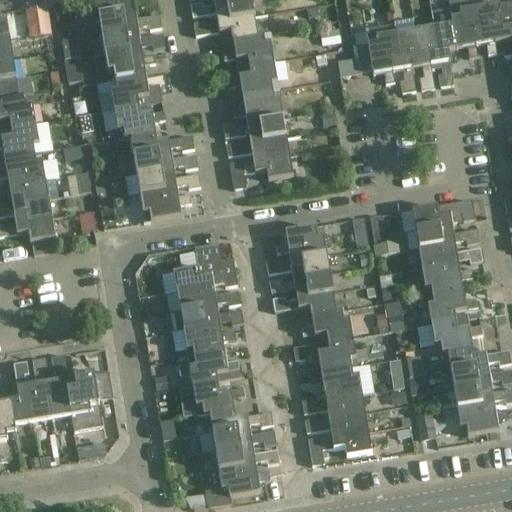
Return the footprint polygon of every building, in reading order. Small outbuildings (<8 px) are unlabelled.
[(94,0),(98,20),(123,15),(125,25),(137,23),(135,14),(146,12),(147,16),(160,14),(157,0),(155,0),(134,4),(134,3),(122,5),(121,0),(94,0)] [(193,21),(216,18),(228,15),(230,25),(255,21),(252,2),(227,6),(225,0),(213,0),(215,8),(203,10),(203,6),(190,8),(193,21)] [(55,6),(58,24),(72,22),(69,4),(55,6)] [(485,48),(487,60),(497,58),(495,46),(511,43),(511,4),(479,10),(484,36),(474,37),(476,49),(477,49),(485,48)] [(29,28),(31,40),(52,36),(47,8),(35,10),(38,26),(29,28)] [(478,61),(477,49),(476,49),(474,37),(484,36),(479,10),(459,13),(460,20),(451,21),(452,27),(457,53),(467,51),(469,62),(478,61)] [(307,13),(308,22),(318,20),(317,11),(307,13)] [(98,20),(101,38),(127,34),(128,44),(140,42),(139,32),(150,30),(150,34),(163,32),(160,19),(137,23),(125,25),(123,15),(98,20)] [(258,39),(258,38),(255,21),(230,25),(228,15),(216,18),(218,27),(207,29),(206,24),(193,26),(196,41),(219,37),(231,35),(232,43),(258,39)] [(454,89),(453,81),(450,67),(451,67),(449,54),(457,53),(452,27),(450,15),(432,18),(434,30),(438,56),(429,57),(431,69),(440,68),(442,79),(438,79),(440,92),(454,89)] [(0,46),(11,44),(7,24),(1,25),(0,17),(0,46)] [(396,87),(394,75),(392,64),(401,62),(396,37),(395,28),(354,35),(361,77),(372,75),(373,79),(384,78),(386,89),(396,87)] [(435,93),(431,69),(429,57),(438,56),(434,30),(415,33),(420,59),(410,61),(412,72),(422,71),(423,82),(419,82),(421,95),(435,93)] [(341,45),(338,32),(326,34),(328,47),(341,45)] [(416,96),(412,72),(410,61),(420,59),(415,33),(396,37),(401,62),(392,64),(394,75),(403,74),(405,85),(400,86),(402,98),(416,96)] [(164,38),(140,42),(128,44),(127,34),(101,38),(104,57),(130,53),(131,63),(143,60),(142,51),(153,49),(154,54),(166,52),(164,38)] [(219,37),(221,47),(232,45),(231,35),(219,37)] [(247,61),(249,70),(275,66),(271,46),(266,47),(264,37),(258,38),(258,39),(232,43),(233,53),(222,55),(224,65),(236,63),(247,61)] [(511,43),(495,46),(497,58),(504,57),(504,60),(511,59),(511,43)] [(0,65),(14,63),(11,44),(0,46),(0,65)] [(130,53),(104,57),(108,77),(114,76),(115,84),(146,79),(145,70),(156,68),(154,58),(143,60),(131,63),(130,53)] [(0,84),(17,82),(14,63),(0,65),(0,84)] [(64,66),(67,82),(83,79),(80,63),(64,66)] [(356,63),(340,65),(341,79),(357,77),(356,63)] [(227,83),(227,84),(228,92),(240,90),(242,100),(273,95),(272,87),(278,86),(275,66),(249,70),(250,78),(239,80),(239,81),(227,83)] [(146,79),(115,84),(116,92),(111,93),(114,114),(140,110),(163,106),(160,87),(148,89),(146,79)] [(0,103),(20,100),(17,82),(0,84),(0,103)] [(233,122),(245,120),(257,118),(259,127),(285,123),(281,102),(275,103),(273,95),(242,100),(244,111),(232,112),(233,122)] [(0,124),(10,123),(11,131),(37,127),(33,108),(39,107),(37,97),(20,100),(0,103),(0,124)] [(125,143),(131,142),(131,141),(156,137),(154,126),(166,124),(164,115),(153,117),(152,116),(141,118),(140,110),(114,114),(117,134),(123,133),(125,143)] [(325,130),(335,128),(333,115),(322,117),(325,130)] [(225,143),(249,139),(261,137),(262,146),(288,142),(285,123),(259,127),(257,118),(245,120),(247,129),(236,131),(235,127),(222,129),(225,143)] [(89,125),(81,127),(82,137),(91,136),(89,125)] [(0,143),(0,152),(3,152),(5,162),(35,157),(34,149),(40,147),(37,127),(11,131),(11,133),(13,140),(1,142),(1,143),(0,143)] [(11,133),(0,134),(0,143),(1,143),(1,142),(13,140),(11,133)] [(131,142),(134,159),(159,155),(161,164),(172,162),(171,153),(182,151),(183,155),(195,153),(193,139),(169,143),(169,142),(157,144),(156,137),(131,141),(131,142)] [(228,162),(252,158),(264,156),(265,165),(291,161),(288,142),(262,146),(261,137),(249,139),(250,148),(239,150),(238,146),(226,148),(228,162)] [(92,150),(94,165),(109,162),(106,147),(92,150)] [(66,166),(82,163),(80,150),(63,153),(66,166)] [(134,159),(137,178),(162,174),(164,184),(176,182),(175,181),(174,171),(185,169),(186,174),(198,172),(196,158),(172,162),(161,164),(159,155),(134,159)] [(253,167),(242,169),(241,165),(229,167),(233,195),(246,192),(269,189),(268,185),(294,181),(291,161),(265,165),(264,156),(252,158),(253,167)] [(0,182),(8,181),(20,179),(21,188),(46,184),(55,183),(59,182),(56,163),(43,166),(43,164),(37,165),(35,157),(5,162),(6,171),(0,172),(0,182)] [(102,171),(94,172),(96,183),(104,182),(102,171)] [(189,193),(201,191),(199,177),(175,181),(176,182),(164,184),(162,174),(137,178),(140,197),(165,193),(167,202),(179,200),(177,191),(188,189),(189,193)] [(88,177),(78,179),(81,198),(91,197),(88,177)] [(0,201),(11,200),(23,198),(24,208),(50,203),(58,202),(55,183),(46,184),(21,188),(20,179),(8,181),(9,190),(0,191),(0,201)] [(140,197),(145,226),(182,220),(180,209),(192,207),(190,198),(179,200),(167,202),(165,193),(140,197)] [(0,221),(14,219),(26,217),(27,226),(53,222),(50,203),(24,208),(23,198),(11,200),(12,209),(2,211),(1,207),(0,206),(0,221)] [(473,204),(438,210),(412,214),(416,234),(441,230),(442,240),(454,238),(454,237),(453,228),(476,224),(473,204)] [(103,225),(116,223),(114,211),(101,214),(103,225)] [(93,216),(83,218),(86,235),(96,234),(93,216)] [(14,219),(15,228),(4,230),(4,226),(0,226),(0,240),(17,238),(17,239),(28,237),(30,247),(32,246),(34,259),(58,255),(53,222),(27,226),(26,217),(14,219)] [(387,247),(382,219),(370,222),(375,249),(387,247)] [(369,250),(365,223),(352,225),(357,252),(369,250)] [(478,234),(465,236),(454,237),(454,238),(442,240),(441,230),(416,234),(419,253),(444,249),(445,259),(457,257),(457,256),(456,247),(467,245),(467,249),(480,247),(478,234)] [(277,258),(289,256),(301,254),(303,262),(328,258),(325,239),(319,240),(317,231),(285,236),(287,247),(276,249),(277,258)] [(392,258),(390,246),(387,247),(375,249),(377,260),(392,258)] [(481,252),(457,256),(457,257),(445,259),(444,249),(419,253),(422,272),(447,268),(449,277),(460,276),(460,275),(459,266),(470,264),(470,269),(483,266),(481,252)] [(198,272),(174,276),(177,296),(202,292),(204,301),(216,299),(214,289),(225,288),(226,292),(238,290),(234,263),(222,265),(219,251),(195,255),(198,272)] [(279,263),(266,265),(269,279),(292,275),(304,273),(306,282),(331,278),(328,258),(303,262),(301,254),(289,256),(291,266),(280,268),(279,263)] [(371,269),(369,258),(360,259),(362,271),(371,269)] [(473,273),(460,275),(460,276),(449,277),(447,268),(422,272),(425,293),(426,301),(464,294),(463,285),(474,283),(473,273)] [(272,298),(295,294),(307,292),(309,301),(334,297),(331,278),(306,282),(304,273),(292,275),(294,285),(283,287),(282,282),(269,284),(272,298)] [(395,287),(381,289),(383,305),(398,302),(395,287)] [(177,296),(180,315),(205,311),(207,321),(219,318),(217,309),(228,307),(229,311),(242,309),(239,295),(216,299),(204,301),(202,292),(177,296)] [(285,301),(273,303),(275,317),(298,314),(310,312),(311,319),(337,314),(334,297),(309,301),(307,292),(295,294),(297,304),(286,306),(285,301)] [(366,293),(368,301),(375,300),(374,292),(366,293)] [(466,304),(464,294),(426,301),(431,329),(458,324),(469,323),(467,314),(479,312),(478,303),(466,304)] [(232,330),(245,328),(243,314),(219,318),(207,321),(205,311),(180,315),(183,334),(208,330),(210,339),(222,337),(220,328),(232,326),(232,330)] [(303,342),(314,340),(315,340),(326,338),(328,346),(354,342),(351,322),(345,323),(343,313),(337,314),(311,319),(313,330),(302,332),(303,342)] [(388,330),(386,318),(376,319),(378,332),(388,330)] [(404,333),(402,319),(388,321),(391,335),(404,333)] [(458,324),(431,329),(434,349),(441,348),(442,358),(448,357),(448,356),(474,351),(473,342),(484,340),(482,330),(471,332),(469,323),(458,324)] [(187,354),(188,362),(225,356),(223,346),(235,344),(234,335),(222,337),(210,339),(208,330),(183,334),(187,354)] [(319,367),(321,377),(352,372),(358,371),(356,362),(357,362),(354,342),(328,346),(293,352),(295,366),(307,364),(308,369),(319,367)] [(511,365),(510,355),(503,356),(487,358),(476,360),(474,351),(448,356),(448,357),(451,374),(476,370),(478,380),(490,378),(490,377),(488,368),(499,367),(500,371),(511,368),(511,365)] [(189,370),(193,391),(219,386),(217,378),(229,376),(229,375),(240,374),(239,364),(227,366),(225,356),(188,362),(189,370)] [(51,361),(55,384),(57,396),(48,398),(52,423),(71,420),(67,395),(77,393),(74,381),(64,383),(63,372),(67,371),(65,358),(51,361)] [(409,376),(422,374),(420,361),(406,363),(409,376)] [(33,427),(52,423),(48,398),(57,396),(55,384),(46,386),(44,375),(48,375),(46,362),(32,364),(36,388),(38,399),(29,401),(33,427)] [(13,367),(16,391),(18,402),(11,403),(15,430),(33,427),(29,401),(38,399),(36,388),(27,389),(25,379),(29,378),(27,365),(13,367)] [(72,370),(74,381),(77,393),(67,395),(71,420),(92,417),(91,411),(100,409),(100,405),(114,403),(109,375),(84,379),(82,368),(72,370)] [(393,393),(403,391),(401,375),(400,370),(389,371),(393,393)] [(511,373),(490,377),(490,378),(478,380),(476,370),(451,374),(454,393),(480,389),(481,399),(493,397),(493,396),(492,387),(502,386),(503,390),(511,388),(511,373)] [(338,403),(363,399),(360,379),(354,380),(352,372),(321,377),(322,387),(311,389),(313,398),(325,397),(324,396),(336,394),(338,403)] [(220,385),(229,384),(228,377),(219,379),(220,385)] [(410,382),(412,400),(430,397),(427,379),(410,382)] [(169,394),(167,380),(154,382),(156,396),(169,394)] [(198,420),(209,418),(235,414),(233,403),(245,401),(243,392),(232,393),(220,395),(219,386),(193,391),(198,420)] [(496,416),(495,406),(505,405),(506,409),(511,407),(511,393),(493,396),(493,397),(481,399),(480,389),(454,393),(457,412),(483,408),(485,418),(496,416)] [(304,419),(317,417),(328,415),(327,415),(340,413),(341,422),(366,417),(363,399),(338,403),(336,394),(324,396),(325,397),(326,406),(315,408),(314,403),(302,405),(304,419)] [(392,410),(406,408),(404,395),(390,397),(392,410)] [(0,444),(8,443),(7,437),(16,435),(15,430),(11,403),(0,405),(0,444)] [(510,423),(508,414),(496,416),(485,418),(483,408),(457,412),(461,433),(467,432),(468,442),(500,436),(498,425),(510,423)] [(307,438),(331,434),(330,434),(343,432),(344,440),(370,436),(366,417),(341,422),(340,413),(327,415),(328,415),(329,425),(318,426),(317,422),(305,424),(307,438)] [(209,418),(212,436),(238,432),(239,441),(251,439),(250,430),(261,428),(261,432),(274,430),(272,416),(249,420),(249,419),(236,421),(235,414),(209,418)] [(160,426),(162,439),(175,437),(173,424),(160,426)] [(420,445),(436,443),(433,425),(417,428),(420,445)] [(212,436),(215,455),(241,451),(242,460),(254,458),(253,448),(264,447),(265,451),(277,449),(275,435),(251,439),(239,441),(238,432),(212,436)] [(331,434),(332,444),(321,446),(320,441),(308,443),(312,471),(325,469),(323,455),(334,453),(334,454),(346,452),(347,461),(381,456),(377,435),(370,436),(344,440),(343,432),(330,434),(331,434)] [(410,440),(409,433),(397,435),(398,443),(410,440)] [(77,452),(79,464),(92,462),(89,450),(77,452)] [(268,470),(280,468),(278,454),(254,458),(242,460),(241,451),(215,455),(219,474),(244,470),(245,479),(258,477),(256,467),(267,465),(268,470)] [(337,463),(347,461),(345,452),(336,454),(337,463)] [(40,463),(42,471),(52,470),(51,461),(40,463)] [(29,463),(31,472),(40,471),(39,462),(29,463)] [(261,497),(259,486),(271,484),(269,475),(258,477),(245,479),(244,470),(219,474),(222,494),(213,496),(213,494),(205,495),(207,511),(219,511),(231,510),(230,503),(261,497)] [(185,502),(187,511),(205,507),(202,498),(185,502)]
